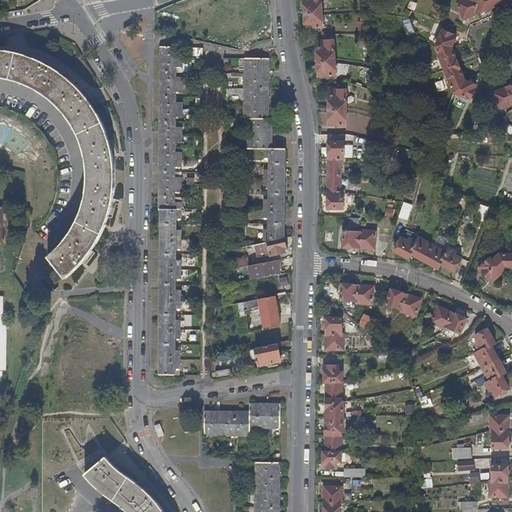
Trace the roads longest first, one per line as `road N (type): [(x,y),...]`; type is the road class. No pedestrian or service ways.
road 1 (residential): [(76,15),(127,95),(138,133),(140,394)]
road 2 (residential): [(306,263),(308,150),(282,0)]
road 3 (residential): [(511,327),(403,274),(306,263)]
road 4 (residential): [(140,394),(304,375)]
road 5 (residential): [(299,511),(304,375)]
road 6 (residential): [(140,394),(140,433),(156,471),(190,511)]
